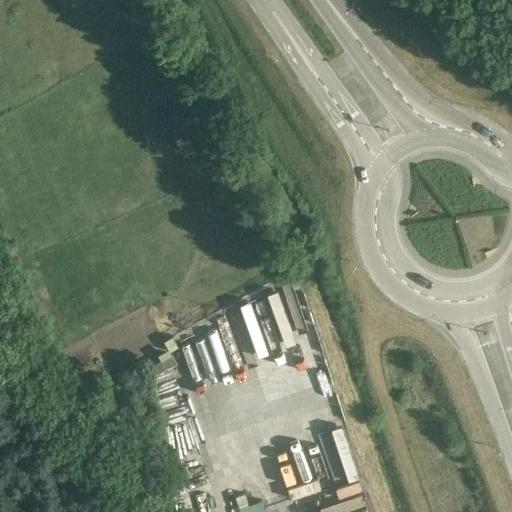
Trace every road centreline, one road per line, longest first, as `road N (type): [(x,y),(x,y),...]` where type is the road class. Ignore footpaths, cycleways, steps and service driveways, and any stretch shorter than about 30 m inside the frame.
road 1 (primary): [(386,163),(383,223),(402,265),(451,290),(495,278)]
road 2 (primary): [(511,149),(486,129),(435,112),(348,28)]
road 3 (primary): [(373,180),(363,228),(375,263),(398,292),(447,314)]
road 4 (secondary): [(447,314),(488,391),(511,464)]
road 5 (primary): [(297,47),(305,78),(373,180)]
road 6 (primary): [(297,47),(319,65),(386,163)]
road 7 (primary): [(427,141),(354,49),(348,28)]
